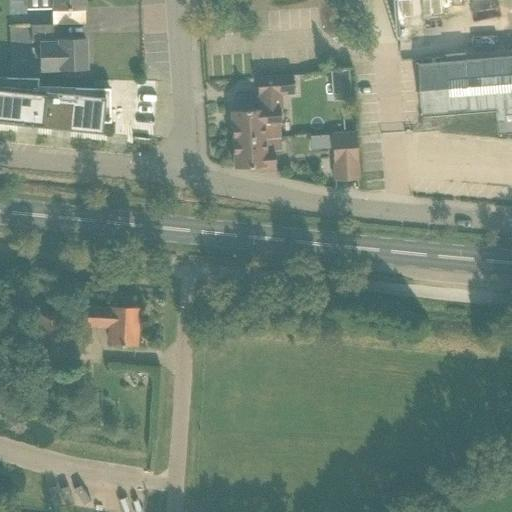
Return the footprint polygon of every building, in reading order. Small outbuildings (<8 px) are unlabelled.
[(10,0),(10,2),(25,1),(24,0),(52,0),(52,9),(84,8),(83,0),(10,0)] [(58,24),(30,25),(31,41),(39,41),(40,70),(85,69),(85,39),(58,40),(58,24)] [(511,57),(420,65),(424,115),(497,109),(498,109),(499,133),(511,132),(511,57)] [(335,69),(334,98),(353,99),(353,69),(335,69)] [(280,137),(278,110),(282,109),(281,96),(293,95),(293,93),(292,76),(256,78),(257,96),(258,110),(250,110),(230,111),(232,141),(280,137)] [(0,122),(101,133),(102,123),(110,122),(110,120),(108,120),(108,105),(110,104),(109,89),(37,90),(38,78),(0,77),(0,122)] [(331,133),(334,180),(358,179),(355,132),(331,133)] [(280,137),(232,141),(234,168),(274,165),(274,156),(281,155),(280,137)] [(107,343),(115,344),(135,345),(137,309),(71,305),(70,325),(108,327),(107,343)] [(36,313),(40,356),(65,353),(61,311),(36,313)]
